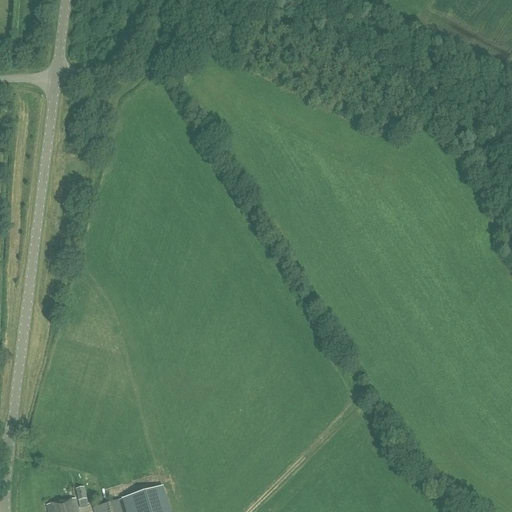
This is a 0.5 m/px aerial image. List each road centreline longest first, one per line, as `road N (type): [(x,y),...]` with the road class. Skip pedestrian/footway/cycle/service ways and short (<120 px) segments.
road 1 (unclassified): [(4,511),(57,76)]
road 2 (track): [(249,511),(352,408)]
